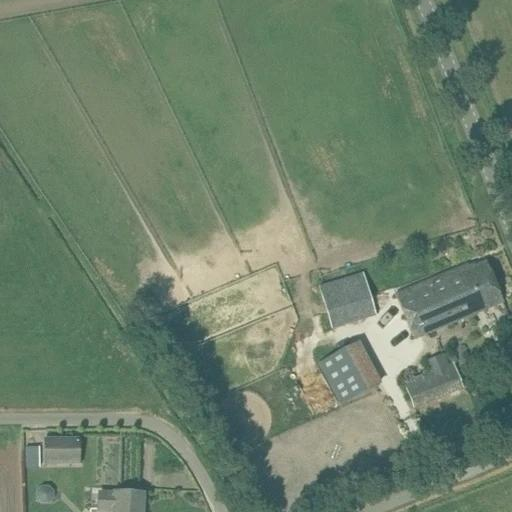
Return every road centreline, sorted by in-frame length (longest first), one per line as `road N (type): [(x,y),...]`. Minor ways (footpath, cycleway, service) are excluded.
road 1 (unclassified): [(0,419),(157,424),(197,467),(221,511)]
road 2 (unclassified): [(511,224),(422,0)]
road 3 (unclassified): [(368,511),(511,452)]
